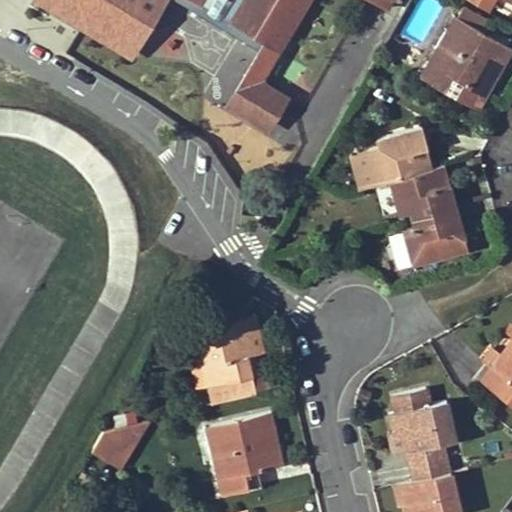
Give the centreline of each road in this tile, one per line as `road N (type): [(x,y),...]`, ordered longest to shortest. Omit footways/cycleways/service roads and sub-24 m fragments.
road 1 (residential): [(0,46),(152,139),(252,277),(303,313),(316,341)]
road 2 (residential): [(316,341),(354,511)]
